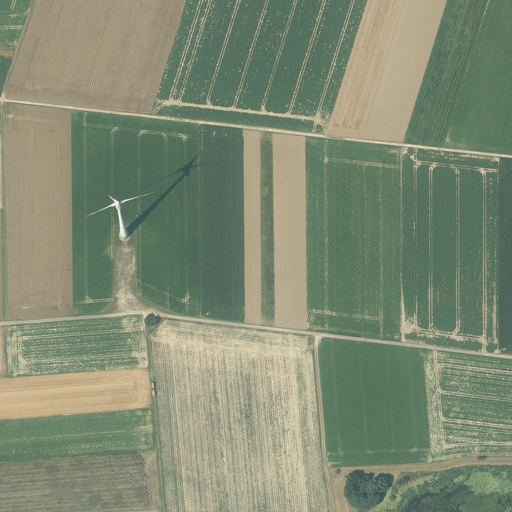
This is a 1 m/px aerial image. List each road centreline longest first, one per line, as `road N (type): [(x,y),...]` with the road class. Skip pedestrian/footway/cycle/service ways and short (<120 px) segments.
road 1 (track): [(0,100),(511,157)]
road 2 (track): [(511,358),(145,314),(0,325)]
road 3 (track): [(36,0),(1,100),(5,324)]
road 4 (track): [(145,314),(163,511)]
road 5 (track): [(511,460),(325,469)]
road 6 (track): [(317,335),(325,469)]
